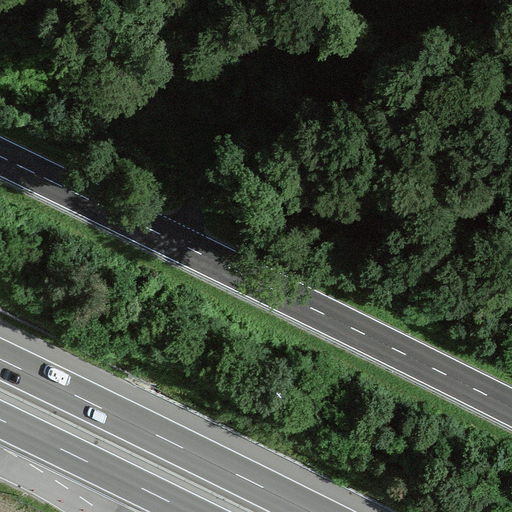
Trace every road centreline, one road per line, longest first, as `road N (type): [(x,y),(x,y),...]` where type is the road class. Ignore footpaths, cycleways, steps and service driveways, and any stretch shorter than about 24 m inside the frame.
road 1 (primary): [(511,408),(0,156)]
road 2 (motorway): [(305,511),(0,361)]
road 3 (motorway): [(0,423),(181,511)]
